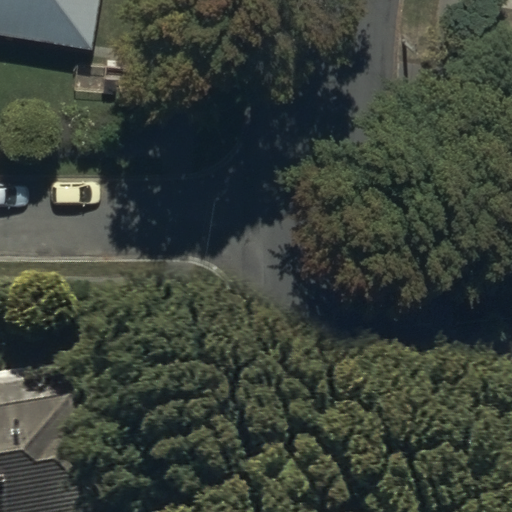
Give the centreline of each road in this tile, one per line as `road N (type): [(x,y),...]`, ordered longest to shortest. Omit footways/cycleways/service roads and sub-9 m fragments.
road 1 (residential): [(306,213),(0,210)]
road 2 (residential): [(306,213),(325,428),(343,511)]
road 3 (residential): [(324,0),(306,213)]
